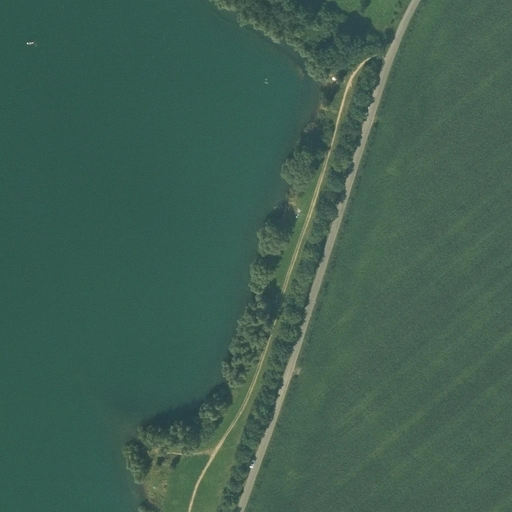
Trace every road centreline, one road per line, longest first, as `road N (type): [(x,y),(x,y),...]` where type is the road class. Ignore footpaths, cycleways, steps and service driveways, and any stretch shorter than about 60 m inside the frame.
road 1 (unclassified): [(235,511),(409,0)]
road 2 (track): [(188,511),(250,389),(352,73),(368,58),(387,55)]
